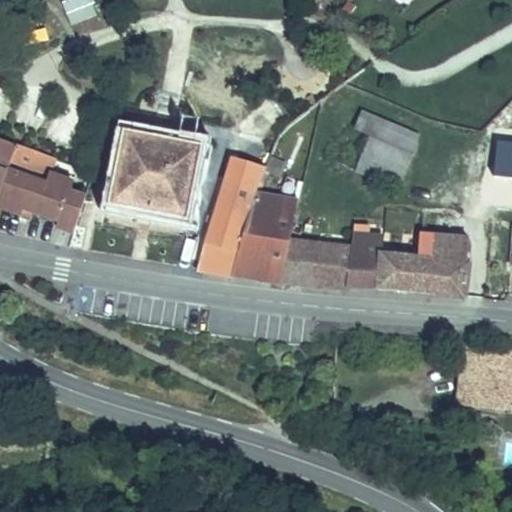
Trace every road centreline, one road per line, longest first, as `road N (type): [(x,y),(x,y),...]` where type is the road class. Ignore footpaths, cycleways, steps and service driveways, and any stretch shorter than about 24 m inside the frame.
road 1 (residential): [(511,322),(183,291),(0,257)]
road 2 (secondary): [(0,357),(69,390),(338,474),(415,511)]
